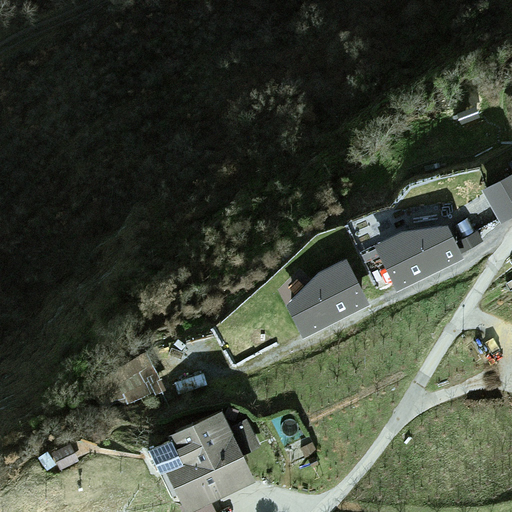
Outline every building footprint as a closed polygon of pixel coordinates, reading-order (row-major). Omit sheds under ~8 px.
[(511,213),(511,177),(486,191),(501,219),(511,213)] [(459,257),(445,230),(398,235),(377,246),(398,288),(459,257)] [(323,272),(291,307),(305,334),(366,303),(344,261),(323,272)] [(211,511),(205,501),(243,481),(203,406),(126,446),(161,511),(211,511)] [(232,419),(242,446),(258,440),(248,413),(232,419)]
